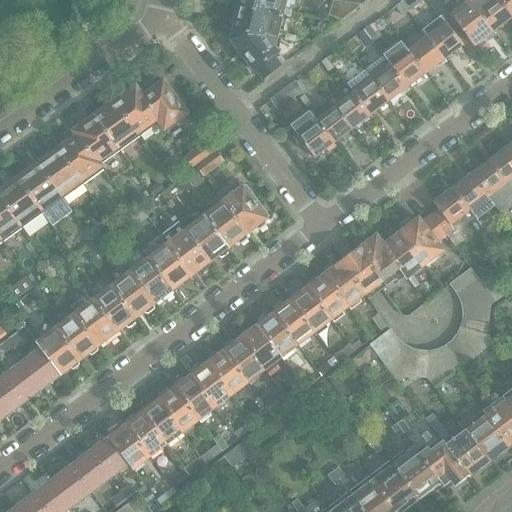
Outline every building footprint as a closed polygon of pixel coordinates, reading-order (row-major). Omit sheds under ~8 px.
[(283,9),(284,0),(240,0),(238,6),(281,16),(297,20),(298,14),(289,12),(289,10),(283,9)] [(341,20),(362,3),(334,0),(333,0),(328,16),(341,20)] [(407,12),(422,0),(403,0),(400,2),(407,12)] [(495,0),(489,0),(486,3),(483,0),(468,0),(467,1),(475,11),(492,33),(510,19),(495,0)] [(511,0),(495,0),(510,19),(511,17),(511,0)] [(492,33),(475,11),(467,1),(449,15),(456,25),(473,47),(492,33)] [(402,16),(407,12),(400,2),(395,7),(402,16)] [(276,39),(281,16),(238,6),(238,8),(234,9),(232,17),(235,20),(233,29),(276,39)] [(441,17),(422,32),(426,38),(427,37),(443,60),(444,59),(461,46),(462,46),(445,23),(441,17)] [(369,27),(363,31),(370,40),(371,41),(376,37),(369,27)] [(274,46),(276,39),(233,29),(231,40),(231,41),(229,45),(234,51),(238,51),(254,71),(255,70),(262,80),(284,62),(279,56),(276,59),(273,55),(278,51),(274,46)] [(363,31),(358,34),(366,43),(370,40),(363,31)] [(297,37),(294,36),(286,35),(284,40),(295,43),(297,37)] [(426,38),(408,51),(425,73),(443,60),(427,37),(426,38)] [(402,42),(382,57),(383,57),(406,88),(407,87),(425,73),(408,51),(402,42)] [(333,68),(339,63),(331,54),(326,58),(333,68)] [(383,57),(365,71),(371,79),(388,102),(406,88),(383,57)] [(328,71),(333,68),(326,58),(321,62),(328,71)] [(364,70),(346,85),(352,93),(369,116),(370,115),(388,102),(371,79),(365,71),(364,70)] [(296,96),(301,92),(294,83),(289,87),(296,96)] [(152,85),(139,94),(159,121),(166,131),(187,116),(162,84),(155,88),(152,85)] [(277,110),(296,96),(289,87),(270,101),(277,110)] [(115,102),(114,103),(138,136),(159,121),(139,94),(135,88),(125,94),(122,93),(115,98),(115,102)] [(334,107),(333,108),(350,130),(369,116),(352,93),(334,107)] [(95,116),(94,117),(111,141),(118,151),(138,136),(114,103),(106,109),(102,107),(95,113),(95,116)] [(333,108),(315,121),(332,144),(333,143),(350,130),(333,108)] [(308,112),(290,126),(313,158),(325,149),(327,152),(335,147),(332,144),(315,121),(308,112)] [(74,132),(73,132),(77,137),(97,166),(118,151),(111,141),(94,117),(85,124),(82,123),(74,128),(74,132)] [(58,151),(57,151),(81,184),(101,170),(97,166),(77,137),(69,143),(65,142),(59,146),(58,151)] [(215,153),(214,152),(207,142),(180,161),(189,172),(196,167),(215,153)] [(511,153),(507,147),(489,161),(511,191),(511,153)] [(38,165),(37,166),(61,199),(61,198),(81,184),(57,151),(49,157),(46,156),(39,161),(38,165)] [(222,163),(215,153),(196,167),(204,177),(222,163)] [(511,193),(511,191),(489,161),(470,174),(494,206),(498,211),(506,205),(503,201),(511,193)] [(18,179),(17,180),(41,213),(51,228),(71,214),(61,199),(37,166),(29,172),(25,170),(18,175),(18,179)] [(173,166),(165,172),(173,183),(177,180),(181,178),(173,166)] [(470,174),(452,188),(476,219),(494,206),(470,174)] [(184,176),(178,181),(185,191),(191,186),(184,176)] [(0,196),(22,227),(40,213),(41,213),(17,180),(8,186),(5,185),(4,184),(0,187),(0,196)] [(157,183),(149,191),(154,197),(163,190),(157,183)] [(264,221),(269,217),(245,186),(234,194),(228,186),(217,194),(223,203),(224,202),(247,234),(254,229),(258,229),(264,225),(264,221)] [(476,219),(452,188),(433,203),(438,210),(430,216),(445,235),(453,229),(450,225),(461,217),(468,225),(476,219)] [(167,190),(160,195),(166,203),(173,198),(167,190)] [(0,238),(2,241),(19,229),(21,227),(22,227),(0,196),(0,238)] [(246,235),(247,234),(224,202),(223,203),(212,211),(205,216),(228,248),(236,242),(239,244),(246,239),(246,235)] [(135,229),(149,219),(142,210),(129,221),(135,229)] [(227,249),(228,248),(205,216),(192,225),(186,230),(209,262),(217,257),(220,258),(227,253),(227,249)] [(401,232),(400,233),(425,268),(437,259),(440,263),(447,257),(436,242),(445,235),(430,216),(421,222),(407,223),(401,229),(401,232)] [(476,219),(468,225),(473,233),(481,227),(476,219)] [(209,262),(186,230),(181,222),(161,236),(167,244),(191,277),(198,271),(202,272),(208,268),(208,263),(209,262)] [(104,236),(100,229),(88,237),(93,244),(104,236)] [(388,242),(382,246),(383,247),(386,247),(389,252),(388,255),(398,267),(405,277),(408,281),(416,275),(425,268),(400,233),(398,235),(394,233),(388,238),(388,242)] [(360,249),(358,250),(366,260),(368,260),(372,265),(371,268),(386,287),(396,279),(398,283),(405,277),(398,267),(388,255),(389,252),(386,247),(383,247),(382,246),(375,237),(370,241),(365,240),(359,244),(360,249)] [(93,259),(106,248),(100,240),(86,251),(93,259)] [(190,277),(191,277),(167,244),(156,252),(151,245),(143,251),(148,258),(172,290),(180,285),(184,286),(190,282),(190,277)] [(8,260),(13,257),(7,249),(3,252),(8,260)] [(341,263),(349,273),(351,273),(354,278),(354,280),(364,293),(369,300),(374,296),(377,293),(386,287),(371,268),(372,265),(368,260),(366,260),(358,250),(353,254),(352,254),(347,258),(342,262),(341,263)] [(47,261),(54,271),(63,264),(56,255),(47,261)] [(172,290),(148,258),(130,272),(154,305),(161,299),(165,300),(172,295),(172,290)] [(324,275),(324,276),(331,286),(334,286),(337,291),(337,293),(347,306),(349,310),(361,302),(358,298),(364,293),(354,280),(354,278),(351,273),(349,273),(341,263),(335,268),(331,266),(324,271),(324,275)] [(471,270),(461,277),(450,285),(457,295),(467,288),(477,279),(471,270)] [(154,305),(130,272),(111,287),(135,319),(142,313),(147,314),(153,310),(154,305)] [(63,281),(57,273),(49,279),(55,287),(63,281)] [(506,294),(490,273),(479,281),(488,293),(495,302),(506,294)] [(32,275),(28,278),(35,288),(39,285),(32,275)] [(308,288),(307,289),(314,298),(317,299),(320,303),(320,306),(330,320),(333,323),(343,315),(340,311),(347,306),(337,293),(337,291),(334,286),(331,286),(324,276),(318,280),(314,279),(308,283),(308,288)] [(26,277),(7,291),(9,294),(15,302),(34,288),(26,277)] [(488,293),(479,281),(477,279),(467,288),(457,295),(461,303),(488,293)] [(134,319),(135,319),(111,287),(93,301),(117,332),(123,327),(128,328),(134,323),(134,319)] [(42,294),(37,288),(31,293),(35,299),(42,294)] [(290,301),(297,311),(300,311),(303,316),(303,319),(313,332),(315,336),(326,328),(324,324),(330,320),(320,306),(320,303),(317,299),(314,298),(307,289),(301,293),(297,291),(291,296),(290,301)] [(491,305),(495,302),(488,293),(461,303),(463,311),(491,308),(491,305)] [(116,332),(117,332),(93,301),(73,316),(97,347),(105,340),(109,342),(116,337),(116,332)] [(274,309),(273,314),(281,324),(283,324),(287,329),(286,331),(296,344),(299,348),(310,340),(307,336),(313,332),(303,319),(303,316),(300,311),(297,311),(290,301),(284,306),(280,304),(274,309)] [(20,303),(12,308),(17,314),(24,309),(20,303)] [(463,319),(474,320),(489,322),(491,308),(463,311),(463,319)] [(503,313),(496,318),(503,326),(509,321),(503,313)] [(258,326),(257,327),(264,336),(267,337),(270,341),(270,344),(279,357),(282,361),(293,353),(290,349),(296,344),(286,331),(287,329),(283,324),(281,324),(273,314),(269,318),(264,316),(257,321),(258,326)] [(380,332),(387,326),(379,315),(372,320),(380,332)] [(97,351),(97,347),(73,316),(62,324),(55,328),(79,360),(86,355),(91,356),(97,351)] [(489,322),(474,320),(463,319),(461,328),(471,332),(491,339),(488,334),(489,322)] [(241,339),(240,339),(247,349),(250,349),(253,354),(253,356),(263,369),(266,373),(276,365),(273,362),(279,357),(270,344),(270,341),(267,337),(264,336),(257,327),(251,331),(247,329),(241,333),(241,339)] [(78,361),(79,360),(55,328),(36,343),(41,349),(61,374),(68,369),(72,370),(78,365),(78,361)] [(491,339),(471,332),(461,328),(461,329),(456,335),(467,342),(480,351),(494,341),(491,339)] [(397,339),(390,331),(369,346),(376,355),(397,339)] [(16,334),(6,342),(11,348),(21,341),(16,334)] [(480,351),(467,342),(456,335),(452,342),(459,350),(469,360),(480,351)] [(224,351),(223,352),(230,361),(233,362),(236,366),(236,369),(246,382),(249,386),(260,377),(257,374),(263,369),(253,356),(253,354),(250,349),(247,349),(240,339),(235,343),(230,342),(224,346),(224,351)] [(403,346),(403,345),(397,339),(376,355),(386,368),(403,346)] [(354,351),(362,345),(358,340),(350,346),(354,351)] [(6,342),(0,346),(0,355),(1,356),(11,348),(6,342)] [(469,360),(459,350),(452,342),(444,347),(444,348),(450,357),(458,368),(469,360)] [(350,346),(348,344),(331,356),(337,364),(354,351),(350,346)] [(397,382),(410,350),(403,346),(386,368),(397,382)] [(458,368),(450,357),(444,348),(436,351),(440,363),(445,378),(458,368)] [(41,389),(61,374),(41,349),(22,363),(41,389)] [(414,377),(418,352),(410,350),(397,382),(397,383),(406,376),(414,377)] [(445,378),(440,363),(436,351),(427,353),(428,382),(432,387),(445,378)] [(207,364),(207,365),(214,374),(216,374),(220,379),(219,382),(230,395),(232,398),(243,390),(240,387),(246,382),(236,369),(236,366),(233,362),(230,361),(223,352),(218,356),(214,354),(207,359),(207,364)] [(427,353),(418,352),(414,377),(425,377),(428,382),(427,353)] [(23,403),(41,389),(22,363),(3,377),(23,403)] [(332,369),(331,368),(327,363),(316,371),(321,378),(332,369)] [(191,376),(190,377),(198,386),(200,386),(204,391),(203,394),(213,407),(216,410),(226,403),(224,399),(230,395),(219,382),(220,379),(216,374),(214,374),(207,365),(206,365),(202,368),(197,367),(191,371),(191,376)] [(304,390),(321,378),(316,371),(299,383),(304,390)] [(0,412),(3,417),(23,403),(3,377),(0,379),(0,412)] [(175,389),(174,389),(181,399),(184,399),(187,404),(187,406),(197,420),(199,423),(209,416),(207,412),(213,407),(203,394),(204,391),(200,386),(198,386),(190,377),(185,381),(180,379),(175,383),(175,389)] [(337,377),(331,382),(344,399),(350,394),(337,377)] [(304,390),(299,383),(296,380),(289,385),(297,396),(304,390)] [(159,400),(156,402),(164,412),(166,412),(170,417),(169,419),(180,433),(183,436),(192,429),(190,426),(192,424),(197,420),(187,406),(187,404),(184,399),(181,399),(174,389),(169,393),(166,392),(164,391),(159,395),(159,400)] [(511,391),(503,398),(511,410),(511,391)] [(511,410),(503,398),(483,413),(506,444),(511,439),(511,410)] [(271,414),(276,410),(277,403),(270,401),(264,406),(271,414)] [(141,414),(140,414),(148,424),(151,424),(154,428),(154,431),(164,445),(167,448),(176,441),(174,438),(180,433),(169,419),(170,417),(166,412),(164,412),(156,402),(153,405),(149,403),(143,408),(143,412),(141,414)] [(264,419),(271,414),(262,404),(256,409),(264,419)] [(509,447),(506,444),(483,413),(463,428),(486,459),(493,454),(499,455),(509,447)] [(127,424),(124,426),(132,436),(134,436),(138,441),(138,443),(148,457),(151,461),(160,454),(157,450),(164,445),(154,431),(154,428),(151,424),(148,424),(140,414),(137,417),(133,415),(127,420),(127,424)] [(435,433),(442,428),(433,416),(426,421),(435,433)] [(402,421),(396,425),(403,435),(409,430),(402,421)] [(398,439),(403,435),(396,425),(391,429),(398,439)] [(110,437),(108,438),(127,464),(134,473),(143,466),(141,463),(148,457),(138,443),(138,441),(134,436),(132,436),(124,426),(120,429),(116,428),(110,432),(110,437)] [(239,440),(249,432),(244,426),(234,434),(239,440)] [(489,462),(486,459),(463,428),(443,443),(466,474),(472,470),(478,470),(489,462)] [(219,436),(213,440),(222,452),(228,448),(219,436)] [(109,477),(127,464),(108,438),(90,452),(109,477)] [(244,441),(224,457),(233,469),(253,453),(244,441)] [(377,454),(383,450),(376,441),(370,445),(377,454)] [(443,443),(443,444),(440,441),(428,450),(426,447),(418,453),(415,448),(414,449),(439,483),(443,487),(450,482),(452,486),(454,485),(458,486),(464,481),(465,477),(466,476),(468,478),(469,477),(466,474),(443,443)] [(205,466),(221,453),(216,446),(199,458),(205,466)] [(432,488),(439,483),(414,449),(407,454),(405,451),(391,461),(417,496),(418,497),(419,496),(423,497),(433,489),(432,488)] [(90,492),(109,477),(90,452),(71,466),(90,492)] [(189,478),(205,466),(199,458),(183,470),(189,478)] [(410,502),(417,496),(391,461),(370,477),(395,511),(403,511),(408,509),(408,504),(411,503),(410,502)] [(71,506),(90,492),(71,466),(52,481),(71,506)] [(339,469),(333,474),(340,482),(345,478),(339,469)] [(176,488),(189,478),(183,470),(167,483),(172,489),(175,494),(179,491),(176,488)] [(335,486),(340,482),(333,474),(328,477),(335,486)] [(395,511),(370,477),(348,493),(362,511),(395,511)] [(46,511),(63,511),(71,506),(52,481),(33,495),(46,511)] [(130,485),(128,487),(123,481),(116,486),(121,493),(121,492),(127,500),(136,493),(130,485)] [(159,506),(175,494),(172,489),(156,501),(159,506)] [(116,509),(127,500),(121,492),(121,493),(110,501),(116,509)] [(362,511),(348,493),(328,509),(329,511),(362,511)] [(15,511),(46,511),(33,495),(14,509),(15,511)] [(131,501),(126,506),(130,511),(138,511),(139,511),(131,501)] [(296,511),(300,511),(303,510),(297,501),(291,505),(296,511)]
